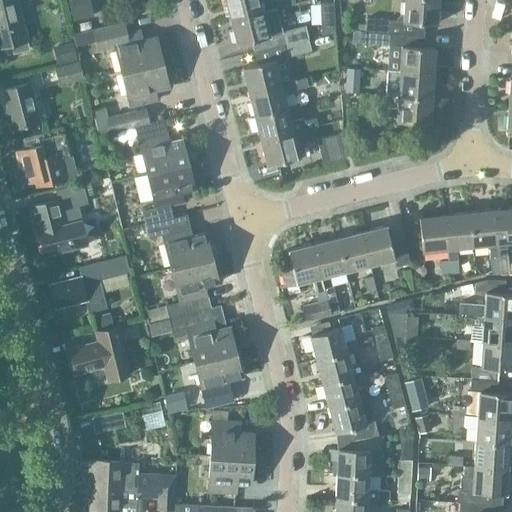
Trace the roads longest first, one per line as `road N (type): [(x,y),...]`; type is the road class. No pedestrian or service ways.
road 1 (residential): [(287,511),(290,407),(243,222)]
road 2 (residential): [(50,511),(50,434),(0,235)]
road 3 (residential): [(471,163),(243,222)]
road 4 (residential): [(243,222),(184,0)]
road 5 (residential): [(471,163),(480,0)]
